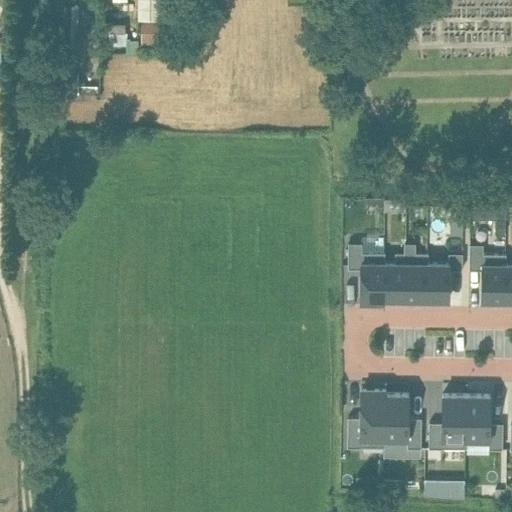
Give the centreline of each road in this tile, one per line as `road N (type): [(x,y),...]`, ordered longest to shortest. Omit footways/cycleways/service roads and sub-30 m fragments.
road 1 (track): [(28,511),(28,0)]
road 2 (residential): [(511,365),(371,363),(355,339),(372,319),(511,321)]
